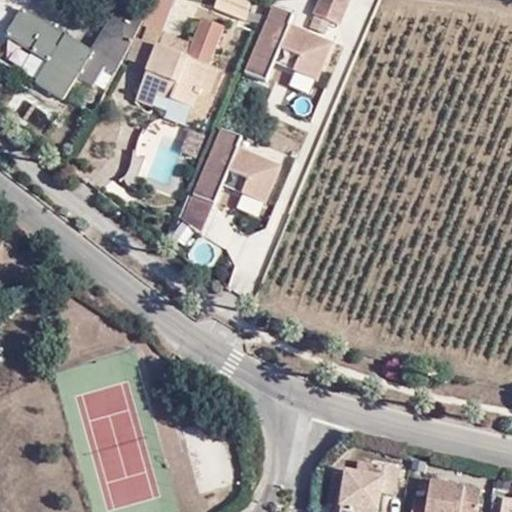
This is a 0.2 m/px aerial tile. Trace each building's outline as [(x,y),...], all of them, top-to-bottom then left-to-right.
[(246,15),(248,2),(231,0),(229,13),(246,15)] [(118,23),(125,12),(118,8),(112,19),(118,23)] [(37,84),(64,101),(76,82),(78,78),(92,88),(104,68),(116,75),(143,23),(125,12),(118,23),(112,19),(92,54),(24,11),(7,37),(49,64),(37,84)] [(192,109),(199,89),(208,66),(222,27),(201,19),(186,59),(156,48),(155,49),(148,70),(136,102),(153,108),(157,96),(192,109)] [(128,61),(148,70),(155,49),(135,42),(128,61)] [(208,66),(199,89),(209,93),(217,70),(208,66)] [(89,111),(92,105),(86,102),(83,108),(89,111)] [(204,135),(190,129),(181,152),(196,158),(204,135)] [(383,494),(391,496),(405,499),(409,474),(384,468),(382,480),(351,475),(348,490),(354,491),(350,511),(388,511),(389,509),(380,507),(383,494)] [(486,511),(489,494),(440,485),(436,504),(423,502),(421,511),(486,511)] [(350,511),(354,491),(348,490),(343,511),(350,511)] [(389,509),(391,496),(383,494),(380,507),(389,509)]
